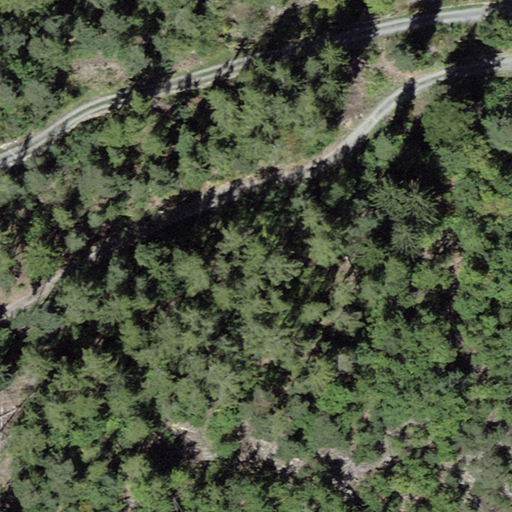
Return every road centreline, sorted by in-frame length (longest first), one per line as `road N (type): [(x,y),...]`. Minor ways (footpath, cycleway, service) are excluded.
road 1 (track): [(0,316),(158,224),(326,162),(416,83),(511,63)]
road 2 (track): [(503,0),(190,70),(0,164)]
